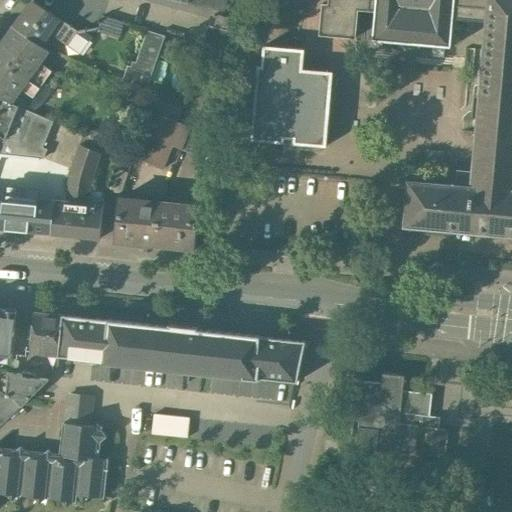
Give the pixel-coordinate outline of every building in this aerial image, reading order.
[(59,18),(34,0),(15,28),(40,45),(49,32),(59,18)] [(71,0),(33,0),(34,0),(59,18),(67,6),(71,0)] [(176,0),(222,10),(224,0),(176,0)] [(328,0),(329,4),(323,4),(320,35),(356,38),(358,10),(375,11),(376,0),(328,0)] [(376,0),(375,11),(373,40),(452,48),(455,19),(488,22),(490,0),(376,0)] [(511,0),(490,0),(488,22),(473,180),(455,178),(454,187),(409,182),(405,226),(511,235),(511,0)] [(79,15),(67,6),(59,18),(72,26),(79,15)] [(104,14),(99,30),(120,37),(125,21),(104,14)] [(72,26),(59,18),(49,32),(68,46),(78,31),(72,26)] [(235,32),(215,27),(210,47),(231,52),(235,32)] [(15,28),(0,48),(0,98),(10,103),(20,88),(33,97),(52,70),(39,61),(47,50),(40,45),(15,28)] [(135,69),(128,66),(124,77),(146,88),(164,35),(148,30),(135,69)] [(305,49),(264,45),(262,65),(258,65),(252,140),(284,142),(285,138),(294,138),(293,143),(326,146),(333,71),(303,69),(305,49)] [(99,70),(73,58),(67,71),(92,83),(99,70)] [(0,127),(8,132),(19,106),(10,103),(0,98),(0,127)] [(191,129),(149,112),(133,157),(164,170),(173,147),(182,151),(191,129)] [(191,129),(182,151),(201,158),(210,136),(191,129)] [(100,154),(78,145),(67,177),(65,201),(86,203),(87,197),(89,183),(100,154)] [(39,157),(0,153),(0,228),(31,232),(39,157)] [(127,173),(116,169),(108,191),(119,195),(127,173)] [(65,201),(62,201),(61,208),(53,207),(50,234),(98,239),(102,199),(87,197),(86,203),(65,201)] [(159,203),(132,200),(117,213),(114,240),(155,244),(159,203)] [(199,207),(159,203),(155,244),(195,248),(199,207)] [(210,228),(198,227),(196,249),(208,250),(210,228)] [(16,311),(5,310),(5,311),(0,310),(0,353),(12,355),(16,311)] [(63,316),(35,313),(31,353),(58,355),(63,316)] [(169,327),(63,316),(58,355),(58,356),(105,361),(105,363),(258,380),(259,378),(297,383),(305,342),(260,338),(260,337),(198,330),(198,328),(170,324),(169,327)] [(58,360),(48,359),(47,371),(44,371),(42,379),(47,380),(51,376),(57,369),(58,360)] [(36,374),(23,373),(23,375),(9,373),(7,396),(21,398),(16,402),(21,406),(47,380),(42,379),(36,378),(36,374)] [(405,376),(384,373),(383,383),(361,381),(359,400),(351,400),(349,420),(359,422),(357,444),(375,447),(374,455),(395,457),(396,449),(415,451),(418,428),(425,428),(426,416),(430,417),(432,394),(403,391),(405,376)] [(7,396),(0,391),(0,423),(2,425),(21,406),(16,402),(21,398),(7,396)] [(92,398),(68,395),(65,423),(89,426),(92,398)] [(155,411),(152,432),(189,437),(191,416),(155,411)] [(58,462),(0,454),(0,493),(76,502),(77,495),(104,498),(108,460),(99,459),(101,443),(93,442),(95,427),(89,426),(65,423),(62,423),(58,462)]
